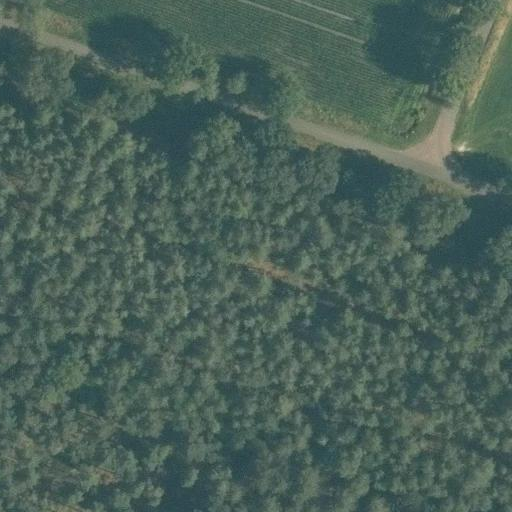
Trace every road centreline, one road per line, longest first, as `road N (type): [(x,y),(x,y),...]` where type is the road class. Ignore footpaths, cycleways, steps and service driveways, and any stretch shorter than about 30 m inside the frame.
road 1 (unclassified): [(426,169),(0,24)]
road 2 (unclassified): [(426,169),(496,0)]
